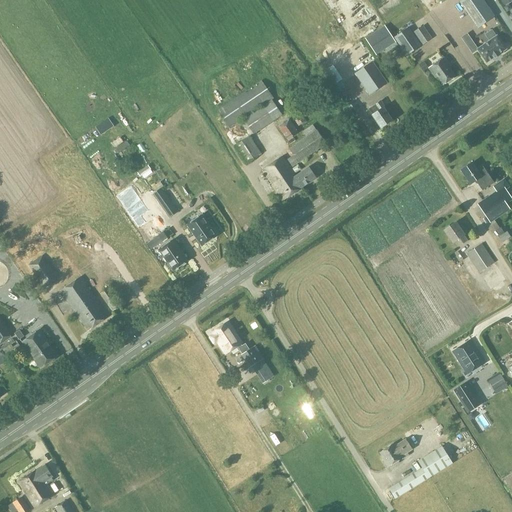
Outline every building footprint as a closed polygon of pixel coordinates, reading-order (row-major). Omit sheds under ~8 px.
[(495,17),(482,0),(464,0),(460,3),(478,28),(495,17)] [(376,55),(396,43),(385,26),(366,39),(376,55)] [(409,27),(394,38),(407,56),(421,46),(409,27)] [(479,49),(478,49),(478,50),(486,62),(487,63),(494,58),(495,59),(500,55),(499,55),(505,50),(506,50),(506,49),(497,37),(498,37),(497,36),(496,37),(492,30),(486,35),(490,41),(479,49)] [(427,33),(419,38),(423,45),(432,39),(427,33)] [(466,43),(472,39),(468,34),(462,38),(466,43)] [(444,58),(429,69),(436,78),(437,77),(443,85),(455,77),(446,65),(448,64),(444,58)] [(388,83),(379,70),(362,82),(371,95),(388,83)] [(272,101),(274,100),(261,81),(217,111),(229,128),(263,106),(243,119),(254,135),(273,121),(282,115),(272,101)] [(361,112),(354,102),(347,106),(354,117),(361,112)] [(381,102),(369,110),(372,115),(381,128),(392,120),(387,114),(389,113),(381,102)] [(292,118),(299,128),(308,121),(301,112),(292,118)] [(287,140),(298,133),(289,120),(278,127),(287,140)] [(289,149),(293,155),(287,159),(292,167),(298,163),(326,144),(317,130),(289,149)] [(262,154),(250,137),(235,147),(246,164),(262,154)] [(115,149),(118,154),(130,147),(126,142),(115,149)] [(263,171),(283,200),(300,189),(315,179),(308,168),(296,176),(283,157),(263,171)] [(471,185),(476,181),(481,187),(485,184),(481,177),(482,177),(477,171),(472,163),(461,171),(471,185)] [(483,166),(477,171),(482,177),(481,177),(485,184),(481,187),(483,190),(494,183),(483,166)] [(151,186),(156,183),(152,175),(146,178),(151,186)] [(135,198),(142,193),(136,184),(129,188),(135,198)] [(511,198),(504,186),(477,204),(487,218),(511,200),(511,198)] [(162,188),(153,195),(169,217),(178,211),(162,188)] [(137,210),(130,215),(138,226),(136,227),(145,240),(147,244),(152,240),(159,236),(147,219),(144,221),(142,218),(155,209),(150,202),(138,211),(137,210)] [(188,225),(202,246),(216,236),(215,235),(216,234),(217,233),(214,229),(213,229),(212,230),(202,215),(188,225)] [(110,223),(130,253),(140,246),(120,216),(110,223)] [(490,232),(498,227),(494,220),(486,226),(490,232)] [(464,227),(460,229),(456,223),(444,231),(453,243),(459,238),(464,245),(468,241),(464,235),(468,233),(464,227)] [(86,230),(73,238),(78,246),(92,238),(86,230)] [(507,232),(505,234),(500,237),(499,238),(502,243),(509,239),(510,238),(507,232)] [(51,240),(40,246),(48,260),(59,253),(51,240)] [(173,241),(159,250),(169,264),(168,265),(168,267),(170,270),(171,270),(172,269),(173,271),(188,261),(173,241)] [(494,263),(482,244),(467,254),(479,273),(494,263)] [(101,253),(90,260),(95,266),(105,259),(101,253)] [(59,279),(43,256),(28,265),(45,289),(59,279)] [(56,256),(51,262),(63,275),(69,269),(56,256)] [(108,259),(100,266),(106,272),(113,265),(108,259)] [(60,292),(88,331),(108,316),(81,277),(60,292)] [(121,305),(108,288),(100,294),(113,311),(121,305)] [(0,346),(12,338),(0,320),(0,346)] [(216,345),(218,343),(226,355),(242,344),(228,323),(212,333),(213,335),(210,337),(216,345)] [(23,342),(24,344),(25,346),(41,369),(58,357),(39,330),(23,342)] [(17,341),(3,350),(9,359),(23,351),(17,341)] [(453,352),(466,373),(464,374),(466,376),(484,364),(470,341),(453,352)] [(496,394),(508,387),(499,373),(487,380),(496,394)] [(468,382),(458,389),(467,402),(477,396),(476,395),(477,394),(469,382),(468,383),(468,382)] [(389,467),(393,464),(403,458),(404,459),(409,456),(408,453),(413,450),(406,439),(394,446),(393,444),(380,453),(389,467)] [(389,489),(396,499),(453,464),(442,447),(418,462),(422,468),(389,489)] [(35,508),(54,496),(44,482),(48,479),(41,468),(37,471),(37,470),(18,482),(35,508)] [(23,497),(13,503),(18,511),(30,511),(31,511),(23,497)] [(56,508),(57,511),(74,511),(68,501),(56,508)]
